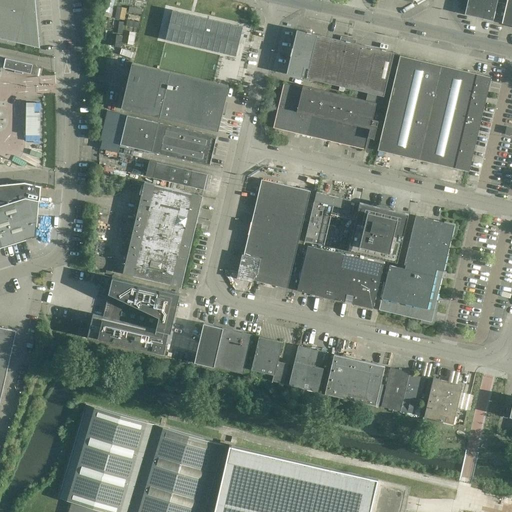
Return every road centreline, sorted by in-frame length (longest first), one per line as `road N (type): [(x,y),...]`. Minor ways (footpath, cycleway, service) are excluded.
road 1 (unclassified): [(500,360),(219,292),(212,280),(241,143)]
road 2 (unclassified): [(64,0),(73,173),(65,243),(60,258),(0,279)]
road 3 (unclassified): [(511,210),(241,143)]
road 4 (unclassified): [(241,143),(271,0)]
road 5 (unclassified): [(436,29),(306,0)]
